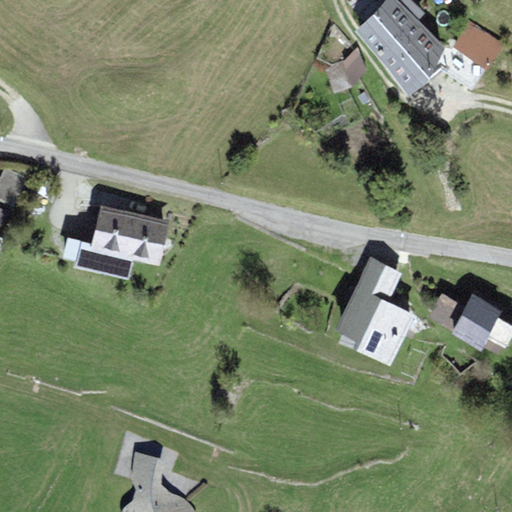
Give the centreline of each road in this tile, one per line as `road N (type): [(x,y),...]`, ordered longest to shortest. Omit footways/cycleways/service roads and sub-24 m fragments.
road 1 (unclassified): [(0,148),(511,260)]
road 2 (track): [(449,104),(419,97),(395,78),(343,0)]
